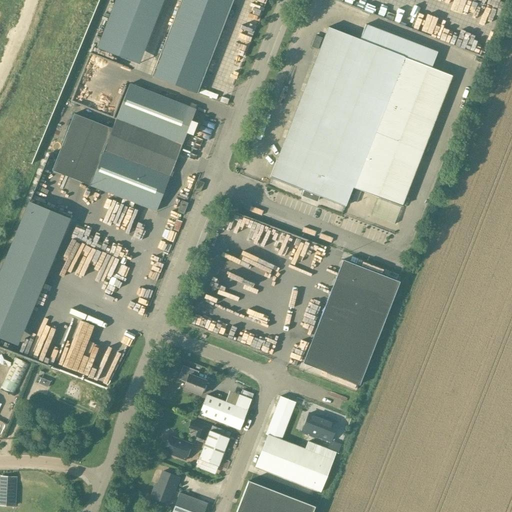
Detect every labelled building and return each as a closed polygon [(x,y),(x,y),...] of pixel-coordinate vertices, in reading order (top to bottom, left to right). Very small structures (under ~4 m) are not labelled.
[(163,0),(114,0),(97,46),(140,63),(163,0)] [(233,0),(180,0),(151,76),(197,94),(233,0)] [(0,27),(3,29),(8,17),(0,13),(0,27)] [(434,51),(365,24),(360,39),(328,27),(270,177),(307,191),(306,195),(321,201),(323,198),(345,206),(348,199),(352,201),(354,195),(350,194),(353,187),(402,207),(452,76),(448,74),(431,68),(437,52),(434,51)] [(318,49),(322,38),(315,35),(311,47),(318,49)] [(235,55),(234,59),(226,57),(221,74),(232,77),(238,56),(235,55)] [(117,114),(184,140),(187,133),(192,135),(197,123),(191,121),(196,109),(129,84),(117,114)] [(184,140),(117,114),(112,128),(74,114),(52,170),(90,185),(156,211),(170,176),(182,144),(184,140)] [(198,180),(195,189),(200,191),(204,183),(198,180)] [(0,337),(17,345),(69,217),(28,200),(0,267),(0,337)] [(184,214),(188,203),(181,200),(177,212),(184,214)] [(372,214),(393,222),(399,206),(389,202),(386,209),(375,205),(372,214)] [(178,232),(182,222),(176,219),(172,229),(178,232)] [(378,338),(399,281),(342,259),(303,363),(359,384),(377,338),(378,338)] [(14,396),(29,364),(15,357),(0,389),(14,396)] [(201,395),(206,381),(194,376),(196,370),(183,365),(179,377),(183,378),(182,380),(186,382),(184,388),(201,395)] [(48,387),(50,381),(38,376),(35,382),(48,387)] [(199,414),(228,425),(240,429),(251,399),(239,394),(235,405),(207,394),(199,414)] [(267,435),(281,440),(296,403),(280,397),(265,434),(267,435)] [(321,418),(309,413),(302,431),(315,437),(316,435),(330,441),(337,422),(322,416),(321,418)] [(210,425),(201,421),(197,431),(195,437),(204,440),(210,425)] [(218,466),(229,438),(210,430),(199,459),(218,466)] [(305,449),(281,440),(267,435),(255,466),(321,492),(333,460),(336,452),(308,441),(305,449)] [(185,460),(191,444),(169,436),(163,451),(185,460)] [(174,491),(179,477),(163,471),(158,485),(156,484),(151,497),(167,503),(172,491),(174,491)] [(0,504),(14,506),(16,477),(1,477),(0,500),(0,504)] [(312,511),(314,507),(315,506),(248,481),(236,511),(312,511)] [(204,511),(208,503),(179,493),(172,511),(204,511)]
